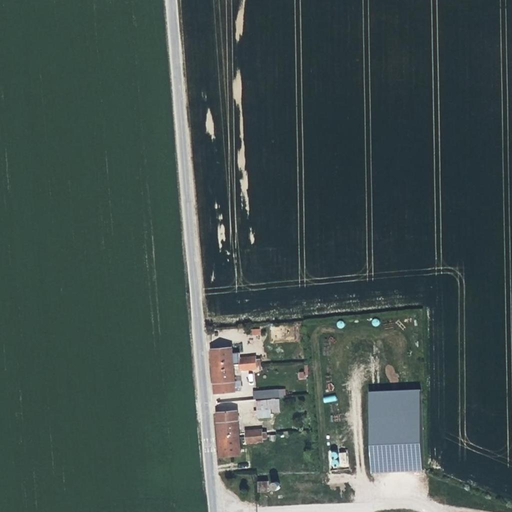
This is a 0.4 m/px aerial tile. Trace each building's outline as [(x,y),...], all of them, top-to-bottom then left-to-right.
[(212,353),(213,368),(233,367),(231,351),(212,353)] [(239,366),(255,365),(255,357),(238,359),(239,366)] [(215,385),(234,383),(233,367),(213,368),(215,385)] [(255,390),(256,416),(280,415),(279,398),(285,397),(285,389),(255,390)] [(419,390),(367,391),(369,473),(421,472),(419,390)] [(219,441),(238,439),(236,413),(217,415),(219,441)] [(221,458),(240,456),(238,439),(219,441),(221,458)] [(339,467),(348,466),(347,452),(338,452),(339,467)] [(266,494),(266,482),(255,483),(256,494),(266,494)]
